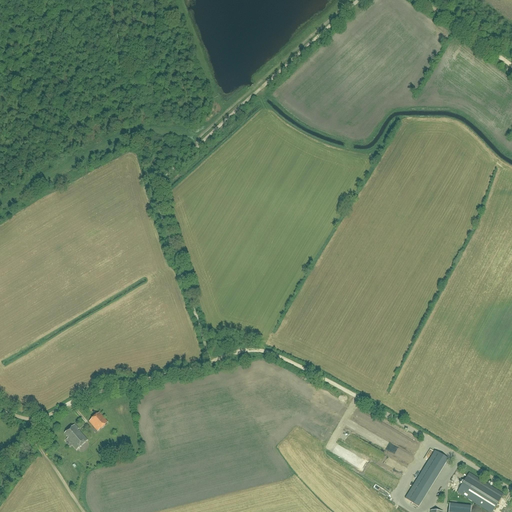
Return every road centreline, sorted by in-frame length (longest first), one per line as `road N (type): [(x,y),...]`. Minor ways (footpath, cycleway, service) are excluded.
road 1 (track): [(209,363),(157,186),(360,0)]
road 2 (track): [(209,363),(236,351),(278,355),(457,456)]
road 3 (track): [(53,413),(106,389),(209,363)]
